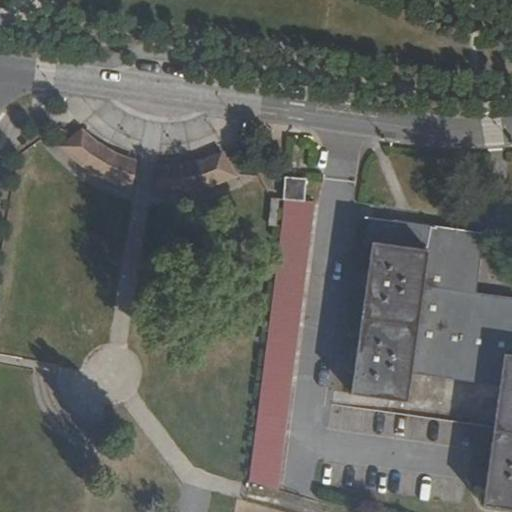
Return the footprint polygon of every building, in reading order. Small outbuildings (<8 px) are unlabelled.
[(126,188),(132,159),(111,152),(91,139),(77,120),(52,141),(77,168),(105,183),(126,188)] [(152,163),(147,193),(176,195),(205,188),(231,177),(219,146),(200,156),(176,162),(152,163)] [(270,196),(237,481),(267,485),(301,197),(291,196),(293,176),(273,174),(270,196)] [(511,297),(464,291),(450,289),(458,228),(358,216),(355,239),(359,240),(355,272),(351,271),(350,286),(353,286),(346,345),(342,345),(340,360),(344,360),(340,392),(398,399),(402,370),(489,381),(474,506),(511,511),(511,297)] [(472,230),(458,228),(450,289),(464,291),(472,230)]
